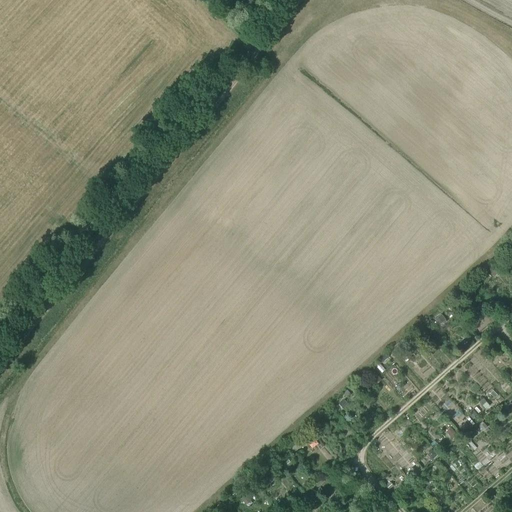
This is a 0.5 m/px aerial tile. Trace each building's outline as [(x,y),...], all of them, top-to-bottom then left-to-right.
[(441,316),(434,321),(438,327),(445,321),(441,316)] [(423,329),(418,333),(423,338),(427,334),(423,329)] [(377,374),(372,378),(375,382),(380,378),(377,374)] [(484,399),(479,403),(485,410),(490,406),(484,399)] [(349,406),(344,400),(339,405),(344,411),(349,406)] [(464,424),(459,428),(462,432),(467,428),(464,424)] [(452,429),(448,434),(453,439),(458,435),(452,429)] [(246,495),(241,499),(246,505),(250,501),(246,495)]
